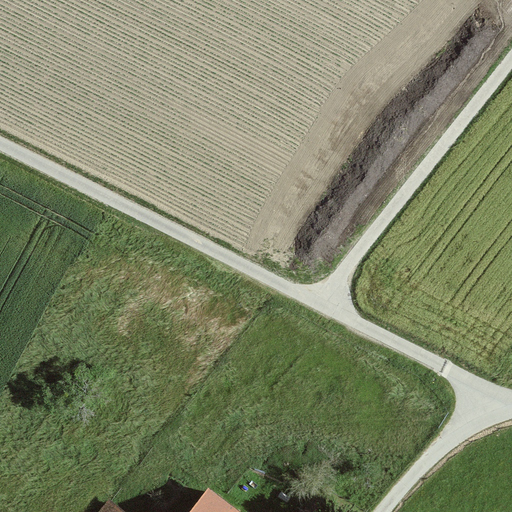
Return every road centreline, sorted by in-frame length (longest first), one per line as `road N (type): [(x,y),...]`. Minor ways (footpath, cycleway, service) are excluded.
road 1 (track): [(0,142),(511,400)]
road 2 (track): [(511,59),(318,302)]
road 3 (residential): [(511,402),(444,444),(388,511)]
